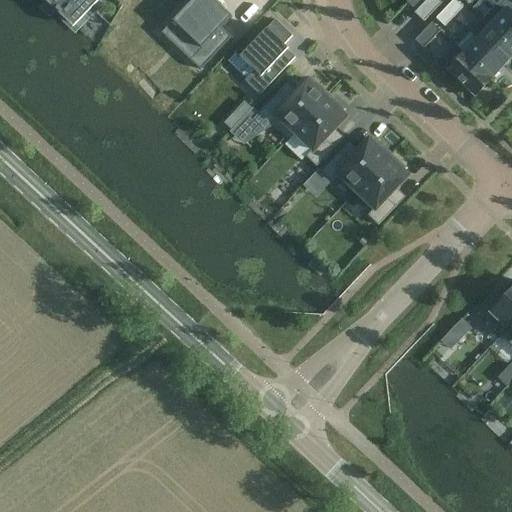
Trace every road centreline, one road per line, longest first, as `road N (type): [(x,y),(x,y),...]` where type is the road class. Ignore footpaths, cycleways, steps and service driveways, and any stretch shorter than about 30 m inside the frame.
road 1 (tertiary): [(281,421),(0,158)]
road 2 (residential): [(506,187),(281,421)]
road 3 (residential): [(335,0),(362,52),(506,187)]
road 4 (tertiary): [(379,511),(281,421)]
